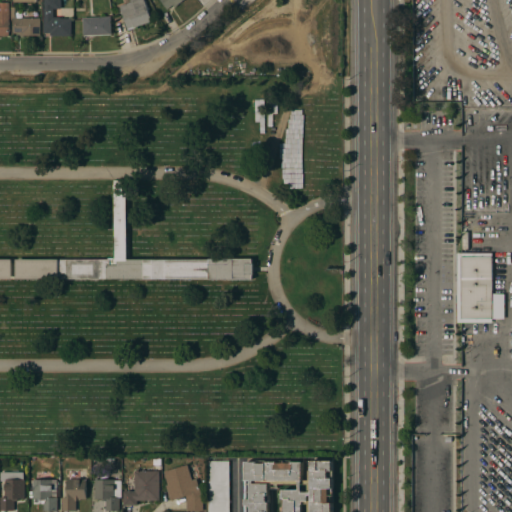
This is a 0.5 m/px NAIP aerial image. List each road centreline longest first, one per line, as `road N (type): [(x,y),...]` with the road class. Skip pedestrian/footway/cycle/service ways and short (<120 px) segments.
road 1 (primary): [(375,511),(372,1)]
road 2 (residential): [(225,0),(181,37),(131,59),(0,62)]
